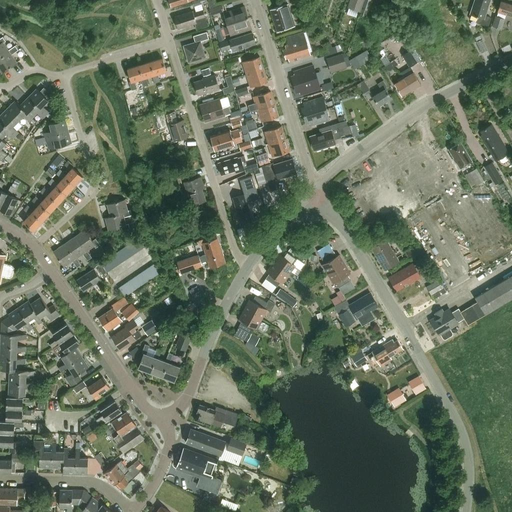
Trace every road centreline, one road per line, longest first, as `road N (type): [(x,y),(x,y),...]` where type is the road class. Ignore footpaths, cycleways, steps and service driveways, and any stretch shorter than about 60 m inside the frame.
road 1 (residential): [(170,42),(244,275)]
road 2 (unclassified): [(316,193),(359,150),(511,60)]
road 3 (residential): [(436,384),(369,266),(316,193)]
road 4 (residential): [(35,246),(95,191),(63,74)]
road 5 (residential): [(255,0),(316,193)]
road 6 (residential): [(163,421),(153,418),(54,273)]
road 7 (unclassified): [(163,421),(189,395),(244,275)]
road 8 (residential): [(132,511),(91,482),(0,478)]
road 9 (unclassified): [(466,511),(466,443),(436,384)]
